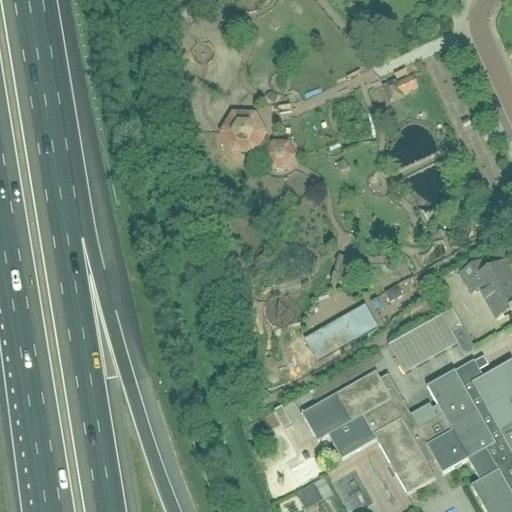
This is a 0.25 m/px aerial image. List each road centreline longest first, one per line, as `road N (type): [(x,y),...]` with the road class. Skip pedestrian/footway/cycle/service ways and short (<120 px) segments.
road 1 (motorway): [(0,172),(55,511)]
road 2 (motorway): [(173,511),(61,234)]
road 3 (motorway): [(106,511),(61,234)]
road 4 (motorway): [(61,234),(24,0)]
